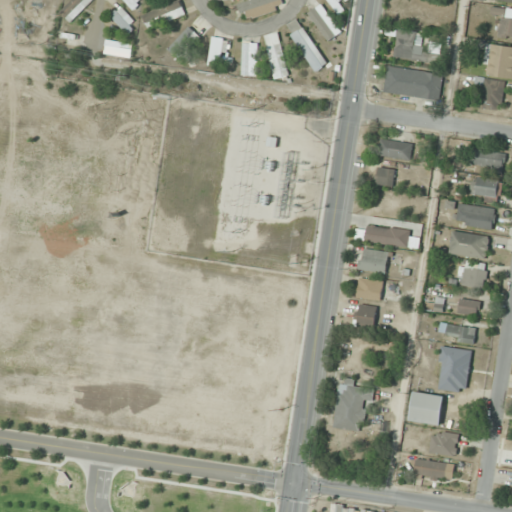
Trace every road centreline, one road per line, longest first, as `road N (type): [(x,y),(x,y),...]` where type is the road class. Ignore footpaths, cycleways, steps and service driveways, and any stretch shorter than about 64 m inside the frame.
road 1 (tertiary): [(371,0),(295,511)]
road 2 (tertiary): [(492,511),(0,437)]
road 3 (residential): [(511,331),(486,511)]
road 4 (residential): [(511,134),(354,112)]
road 5 (residential): [(198,0),(213,18),(255,28),(284,22),(304,0)]
